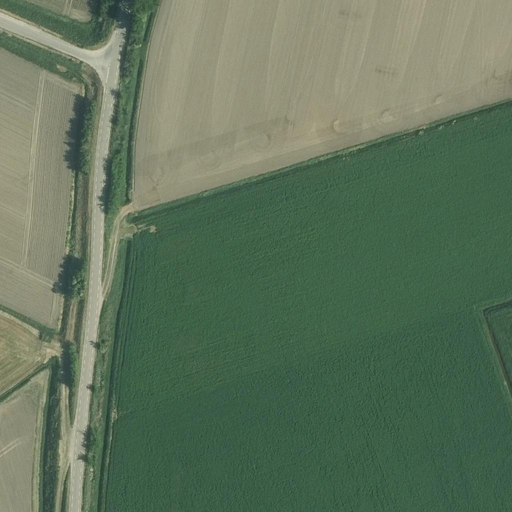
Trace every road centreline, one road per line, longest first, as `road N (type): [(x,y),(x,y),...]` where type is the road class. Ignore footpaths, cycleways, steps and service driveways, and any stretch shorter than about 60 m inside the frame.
road 1 (tertiary): [(74,511),(112,64)]
road 2 (unclassified): [(0,19),(112,64)]
